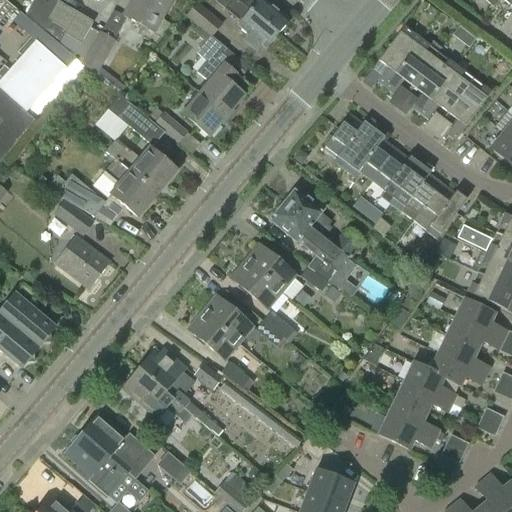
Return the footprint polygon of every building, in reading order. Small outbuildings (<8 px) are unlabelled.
[(122,17),(152,34),(153,33),(151,32),(158,19),(160,20),(171,0),(134,0),(133,4),(130,2),(122,17)] [(234,0),(214,0),(216,2),(217,1),(228,11),(227,12),(240,23),(238,26),(249,35),(244,42),(258,54),(263,47),(265,49),(276,36),(236,2),(234,0)] [(234,0),(236,2),(276,36),(288,22),(261,0),(259,0),(258,2),(255,0),(234,0)] [(510,7),(511,4),(511,0),(482,0),(494,9),(502,0),(510,7)] [(56,45),(84,61),(99,35),(89,29),(92,23),(60,4),(43,31),(57,44),(56,45)] [(201,30),(211,38),(221,25),(196,5),(186,17),(201,30)] [(446,18),(441,14),(435,22),(440,25),(446,18)] [(457,39),(463,30),(458,26),(451,35),(457,39)] [(385,88),(425,35),(424,34),(419,41),(402,28),(374,65),(375,66),(378,63),(387,69),(377,82),(385,88)] [(248,69),(211,38),(201,30),(195,36),(204,43),(195,55),(204,62),(195,74),(208,84),(198,95),(225,117),(243,96),(242,96),(249,87),(239,79),(248,69)] [(100,34),(99,35),(84,61),(82,65),(95,73),(114,42),(100,34)] [(409,91),(436,54),(440,49),(430,42),(427,47),(421,42),(426,35),(425,35),(385,88),(392,94),(402,81),(411,88),(409,91)] [(0,81),(0,91),(25,114),(65,69),(35,42),(0,81)] [(419,115),(459,61),(454,67),(436,54),(409,91),(410,92),(412,89),(421,95),(411,109),(419,115)] [(444,117),(472,80),(455,68),(460,61),(459,61),(419,115),(427,121),(437,107),(446,114),(443,117),(444,117)] [(488,93),(472,80),(444,117),(445,118),(447,115),(456,121),(446,134),(454,140),(494,88),(493,87),(488,93)] [(0,166),(37,125),(0,92),(0,166)] [(225,117),(198,95),(181,116),(208,138),(225,117)] [(162,133),(153,125),(118,96),(107,110),(151,147),(162,133)] [(162,114),(153,125),(162,133),(174,142),(183,131),(162,114)] [(332,163),(343,171),(376,127),(366,119),(361,125),(348,116),(320,153),(321,153),(325,147),(337,157),(332,163)] [(511,121),(501,134),(511,142),(511,121)] [(371,182),(394,151),(381,141),(386,135),(376,127),(343,171),(353,178),(358,172),(370,181),(366,187),(367,188),(371,182)] [(511,142),(501,134),(488,150),(511,169),(511,142)] [(174,172),(148,150),(139,161),(115,141),(105,153),(114,160),(155,195),(174,172)] [(378,198),(389,206),(423,162),(411,154),(406,160),(394,151),(371,182),(383,191),(378,198)] [(155,195),(114,160),(103,173),(119,185),(110,196),(136,218),(155,195)] [(418,217),(441,186),(427,176),(432,169),(423,162),(389,206),(399,213),(399,212),(413,223),(418,217)] [(54,195),(92,217),(104,204),(71,176),(64,184),(54,195)] [(48,189),(54,195),(64,184),(57,178),(48,189)] [(435,240),(468,196),(457,189),(452,194),(441,186),(418,217),(413,223),(425,232),(424,232),(435,240)] [(297,188),(283,206),(348,262),(362,244),(345,230),(333,245),(323,238),(330,229),(327,227),(329,224),(319,215),(322,211),(297,190),(298,189),(297,188)] [(50,194),(46,201),(56,207),(60,199),(50,194)] [(360,198),(352,208),(360,214),(368,204),(360,198)] [(53,216),(82,238),(93,224),(63,202),(53,216)] [(348,262),(283,206),(269,223),(270,224),(271,222),(315,257),(306,269),(327,284),(336,290),(354,266),(348,262)] [(503,216),(494,234),(511,243),(511,218),(496,211),(496,212),(503,216)] [(511,243),(494,234),(485,254),(511,266),(511,243)] [(54,266),(87,291),(109,263),(75,238),(54,266)] [(436,251),(443,255),(449,243),(442,239),(436,251)] [(257,246),(243,263),(280,294),(289,301),(301,286),(292,279),(294,277),(257,246)] [(420,250),(414,259),(421,265),(428,256),(420,250)] [(511,266),(485,254),(480,251),(478,250),(477,251),(480,252),(470,271),(475,274),(511,291),(511,266)] [(423,266),(434,275),(439,268),(428,260),(423,266)] [(280,294),(243,263),(229,280),(266,311),(280,294)] [(327,284),(306,269),(299,278),(321,294),(327,284)] [(511,291),(475,274),(466,292),(459,289),(458,290),(511,315),(511,304),(508,302),(511,294),(511,291)] [(23,286),(0,312),(0,318),(37,349),(53,329),(37,316),(37,312),(44,303),(23,286)] [(324,296),(333,303),(339,294),(330,287),(324,296)] [(412,288),(405,297),(415,304),(421,295),(412,288)] [(214,298),(200,315),(237,345),(251,328),(214,298)] [(494,316),(462,300),(453,318),(502,342),(505,333),(489,325),(494,316)] [(269,313),(263,322),(285,340),(292,332),(269,313)] [(237,345),(200,315),(186,332),(223,362),(237,345)] [(37,349),(0,318),(0,356),(4,356),(20,369),(37,349)] [(502,342),(453,318),(445,336),(476,352),(481,342),(497,350),(502,342)] [(285,340),(263,322),(254,332),(274,348),(282,339),(284,341),(285,340)] [(476,352),(445,336),(436,354),(484,377),(488,369),(472,361),(476,352)] [(182,398),(193,385),(181,375),(185,370),(162,351),(159,355),(154,350),(137,370),(183,409),(191,417),(216,439),(221,433),(182,398)] [(436,354),(427,372),(442,380),(459,387),(463,378),(480,386),(484,377),(436,354)] [(438,388),(442,380),(427,372),(411,363),(402,382),(451,405),(459,409),(463,401),(438,388)] [(248,380),(227,364),(220,374),(241,389),(248,380)] [(193,377),(212,392),(221,380),(202,365),(193,377)] [(183,409),(137,370),(120,390),(148,413),(156,420),(166,429),(175,418),(184,426),(191,417),(183,409)] [(492,392),(510,399),(511,393),(511,377),(500,372),(492,392)] [(451,405),(402,382),(394,400),(425,415),(430,406),(455,418),(459,409),(451,405)] [(219,392),(296,449),(300,442),(224,385),(219,392)] [(421,424),(425,415),(394,400),(385,417),(433,441),(438,443),(442,435),(437,433),(437,432),(421,424)] [(484,408),(475,428),(492,436),(501,416),(484,408)] [(128,437),(125,440),(98,416),(81,435),(127,475),(132,480),(152,458),(128,437)] [(433,441),(385,417),(376,436),(408,451),(413,442),(429,449),(433,441)] [(457,465),(467,443),(449,434),(438,455),(457,465)] [(127,475),(81,435),(64,455),(91,478),(87,482),(106,498),(127,475)] [(325,450),(312,441),(305,451),(317,460),(325,450)] [(179,485),(189,473),(175,461),(167,454),(157,466),(179,485)] [(291,471),(284,464),(273,477),(280,483),(291,471)] [(352,484),(314,470),(306,492),(344,506),(352,484)] [(223,484),(213,494),(233,511),(242,511),(248,506),(242,500),(253,488),(234,471),(223,484)] [(489,476),(481,482),(506,511),(511,511),(511,487),(508,483),(500,490),(489,476)] [(280,483),(273,477),(262,489),(269,495),(280,483)] [(486,502),(478,509),(480,511),(506,511),(481,482),(474,488),(486,502)] [(341,511),(344,506),(306,492),(298,511),(341,511)] [(70,511),(51,495),(36,511),(70,511)] [(74,506),(80,511),(88,511),(94,507),(83,497),(74,506)] [(467,511),(458,501),(451,507),(455,511),(480,511),(478,509),(473,511),(467,511)]
